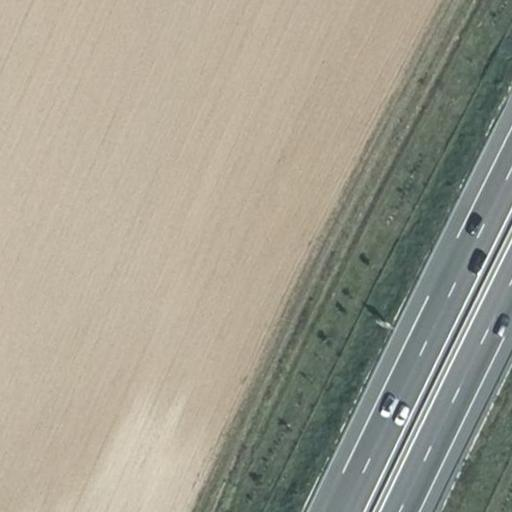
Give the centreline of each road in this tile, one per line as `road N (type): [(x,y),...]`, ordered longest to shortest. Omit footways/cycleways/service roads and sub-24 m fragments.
road 1 (track): [(206,511),(324,254),(454,0)]
road 2 (motorway): [(511,149),(337,511)]
road 3 (motorway): [(390,511),(511,267)]
